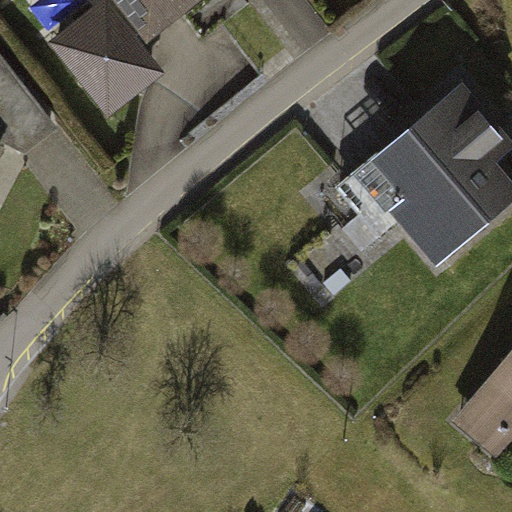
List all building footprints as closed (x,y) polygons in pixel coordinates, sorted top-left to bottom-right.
[(113,0),(146,44),(205,0),(113,0)] [(105,3),(49,43),(109,125),(164,85),(105,3)] [(0,136),(26,150),(60,123),(0,51),(0,136)] [(511,155),(455,89),(359,170),(443,269),(511,210),(511,155)] [(511,349),(449,416),(500,464),(511,450),(511,349)]
